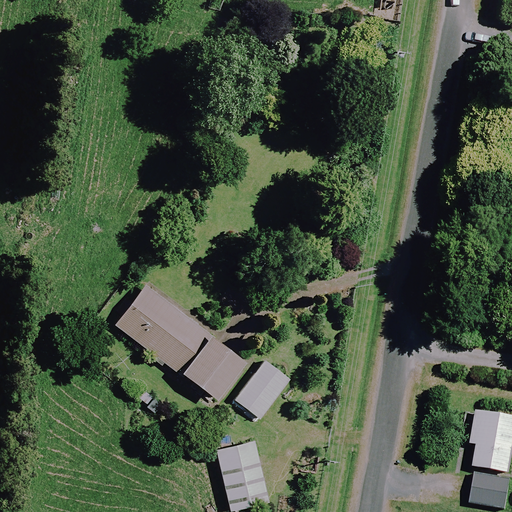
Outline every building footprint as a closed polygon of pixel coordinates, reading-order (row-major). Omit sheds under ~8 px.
[(245,361),(145,287),(115,328),(215,402),(245,361)] [(288,381),(264,362),(234,401),(259,420),(288,381)] [(511,455),(511,420),(475,415),(471,446),(476,447),(472,470),(509,475),(511,455)] [(229,511),(267,503),(252,443),(215,452),(229,511)] [(510,483),(473,479),(470,506),(506,510),(510,483)]
